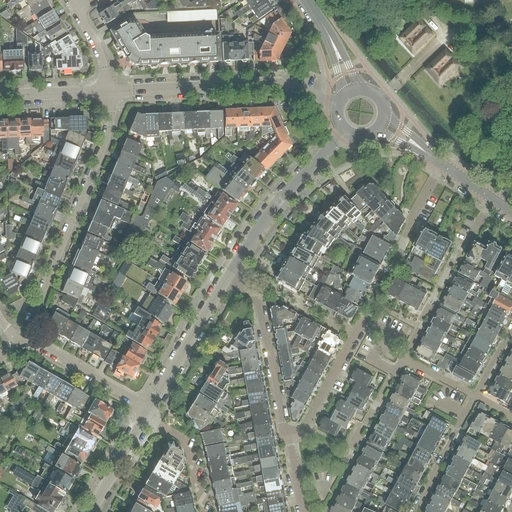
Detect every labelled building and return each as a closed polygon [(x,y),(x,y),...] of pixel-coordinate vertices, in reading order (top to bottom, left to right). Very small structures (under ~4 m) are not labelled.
[(16,13),(18,17),(45,1),(44,0),(23,0),(27,6),(16,13)] [(137,2),(135,0),(115,0),(117,3),(124,14),(130,10),(127,5),(129,3),(131,6),(137,2)] [(135,0),(137,2),(138,1),(143,10),(149,9),(146,5),(142,0),(135,0)] [(154,0),(146,5),(149,9),(149,10),(161,10),(154,0)] [(177,0),(183,9),(186,7),(190,4),(187,0),(177,0)] [(196,0),(190,4),(186,7),(186,8),(206,7),(209,5),(205,0),(196,0)] [(250,10),(264,0),(243,0),(247,6),(237,13),(239,17),(244,13),(244,14),(250,10)] [(254,16),(249,20),(249,21),(252,24),(268,13),(271,11),(272,10),(268,6),(269,3),(268,1),(265,1),(264,0),(250,10),(254,16)] [(32,14),(36,21),(51,11),(51,10),(51,9),(49,6),(48,6),(45,1),(18,17),(21,21),(32,14)] [(219,1),(212,6),(212,9),(221,9),(219,1)] [(112,6),(99,14),(106,25),(118,17),(119,17),(124,14),(117,3),(112,6)] [(218,21),(217,10),(167,13),(167,24),(218,21)] [(0,14),(0,15),(5,20),(6,19),(9,17),(6,11),(0,14)] [(39,25),(43,31),(58,22),(57,21),(58,19),(56,16),(55,16),(52,11),(51,11),(36,21),(30,25),(32,29),(39,25)] [(269,15),(265,17),(271,26),(268,33),(284,41),(286,37),(287,38),(289,35),(289,32),(286,30),(285,30),(281,24),(282,23),(279,19),(279,20),(273,12),(269,15)] [(419,19),(411,27),(409,29),(402,36),(416,52),(423,45),(425,43),(433,35),(419,19)] [(50,42),(66,33),(65,31),(65,29),(63,27),(62,26),(59,22),(58,22),(43,31),(36,36),(39,40),(46,35),(50,42)] [(126,23),(110,32),(116,43),(114,46),(116,49),(120,49),(128,63),(134,66),(150,65),(152,68),(156,68),(157,65),(170,64),(171,67),(176,67),(177,64),(180,64),(181,67),(186,66),(187,64),(219,62),(219,59),(218,59),(218,35),(147,39),(136,22),(126,23)] [(30,25),(21,30),(25,33),(32,29),(30,25)] [(16,44),(16,51),(2,52),(3,65),(3,70),(10,70),(10,72),(12,73),(15,73),(16,71),(17,71),(17,70),(23,69),(23,58),(28,58),(27,54),(27,37),(18,31),(19,44),(16,44)] [(253,39),(257,42),(262,44),(279,52),(279,51),(280,52),(284,43),(283,43),(284,41),(268,33),(265,39),(259,37),(259,38),(254,36),(253,39)] [(54,42),(44,48),(44,55),(49,53),(49,54),(53,52),(53,51),(55,50),(58,55),(74,46),(73,45),(73,43),(72,40),(70,40),(68,36),(64,39),(55,43),(54,42)] [(222,44),(223,62),(224,62),(226,64),(229,63),(230,62),(235,61),(234,36),(229,37),(230,44),(222,44)] [(238,36),(234,36),(235,61),(241,61),(242,63),(245,63),(246,61),(248,61),(248,56),(248,51),(247,44),(247,43),(240,43),(240,36),(239,36),(238,36)] [(27,54),(28,58),(28,71),(29,71),(30,71),(32,72),(34,72),(35,70),(40,70),(41,70),(41,65),(40,55),(40,49),(39,46),(34,42),(35,53),(27,54)] [(278,56),(277,56),(279,52),(262,44),(259,51),(253,51),(253,56),(253,61),(259,61),(263,61),(263,60),(271,60),(271,61),(274,61),(277,59),(278,56)] [(80,66),(78,56),(78,52),(74,46),(58,55),(51,59),(51,65),(52,70),(57,69),(59,70),(62,70),(63,69),(78,68),(80,66)] [(450,76),(452,73),(460,66),(446,50),(438,58),(436,60),(428,67),(442,83),(450,76)] [(268,108),(269,110),(261,110),(262,128),(261,128),(261,135),(273,130),(273,131),(281,127),(280,125),(283,124),(280,117),(277,118),(275,114),(276,113),(274,108),(268,108)] [(237,129),(237,137),(242,136),(242,132),(249,132),(249,128),(249,111),(248,111),(248,109),(242,109),(242,111),(237,111),(237,129)] [(249,140),(249,142),(253,140),(253,135),(254,135),(254,132),(254,128),(261,128),(262,128),(261,110),(260,110),(260,109),(254,109),(254,110),(249,111),(249,128),(249,132),(249,140)] [(222,129),(222,117),(222,112),(221,112),(217,112),(216,112),(215,111),(215,110),(211,111),(210,112),(209,112),(209,130),(210,130),(222,129)] [(230,111),(224,112),(225,117),(225,129),(225,137),(230,137),(230,129),(237,129),(237,111),(235,111),(235,110),(230,110),(230,111)] [(204,112),(203,113),(203,112),(202,111),(201,111),(200,111),(199,111),(198,111),(198,112),(197,112),(197,113),(196,113),(197,133),(206,133),(207,139),(211,138),(210,130),(209,130),(209,112),(208,112),(208,113),(204,113),(204,112)] [(172,113),(171,114),(170,114),(171,136),(172,136),(181,135),(182,140),(185,140),(184,134),(183,113),(183,114),(179,114),(177,114),(177,113),(176,113),(175,112),(174,112),(173,112),(173,113),(172,113)] [(194,140),(198,139),(197,133),(196,113),(195,113),(192,113),(190,113),(189,112),(185,112),(184,113),(183,113),(184,134),(193,134),(194,140)] [(160,143),(158,132),(157,115),(153,115),(152,115),(151,114),(150,114),(149,113),(148,114),(147,114),(146,115),(144,115),(145,138),(154,138),(154,144),(160,143)] [(168,135),(169,140),(172,140),(172,136),(171,136),(170,114),(166,114),(165,114),(163,113),(160,113),(158,115),(157,115),(158,132),(166,132),(167,135),(168,135)] [(145,138),(144,115),(140,116),(140,115),(136,114),(136,116),(134,116),(132,120),(133,121),(129,132),(133,134),(141,137),(145,139),(145,138)] [(43,122),(42,120),(42,118),(42,120),(37,120),(36,119),(33,119),(32,120),(30,120),(30,119),(31,138),(42,137),(43,145),(48,141),(48,131),(43,131),(43,122)] [(53,119),(50,119),(50,124),(50,131),(57,131),(68,132),(68,131),(85,138),(85,137),(85,132),(84,131),(84,128),(86,126),(86,124),(87,124),(87,122),(86,122),(86,120),(84,118),(72,118),(68,118),(68,119),(67,119),(63,119),(61,119),(59,119),(58,119),(56,119),(55,119),(53,119)] [(19,149),(19,146),(18,138),(18,119),(17,119),(18,121),(13,121),(11,120),(8,120),(7,121),(6,121),(6,120),(5,120),(6,139),(12,138),(12,149),(19,149)] [(18,119),(18,138),(28,138),(28,140),(25,140),(26,145),(31,145),(30,138),(31,138),(30,119),(30,120),(25,120),(23,119),(21,119),(19,120),(18,121),(18,119)] [(285,128),(282,129),(281,127),(273,131),(261,137),(268,143),(270,141),(279,149),(282,153),(286,149),(287,150),(291,146),(289,141),(288,141),(285,136),(288,135),(285,128)] [(84,143),(86,139),(85,138),(68,131),(68,132),(63,143),(80,150),(80,149),(82,148),(83,145),(82,144),(83,143),(84,143)] [(126,139),(125,140),(124,141),(123,141),(123,142),(122,143),(122,144),(122,145),(123,146),(122,147),(122,148),(121,151),(137,158),(142,146),(126,139)] [(63,143),(56,140),(54,140),(52,144),(61,148),(58,155),(77,162),(80,155),(78,154),(79,151),(81,151),(80,152),(81,152),(81,151),(80,150),(63,143)] [(270,141),(268,143),(261,150),(270,158),(273,162),(277,158),(278,159),(282,155),(281,154),(282,153),(279,149),(270,141)] [(45,155),(57,159),(54,166),(72,173),(77,162),(58,155),(47,150),(45,155)] [(272,163),(273,162),(270,158),(261,150),(254,157),(251,160),(261,167),(264,171),(268,167),(269,168),(273,164),(272,163)] [(137,158),(121,151),(120,152),(118,153),(117,156),(118,158),(117,159),(118,159),(116,163),(132,170),(145,175),(147,171),(134,165),(137,158)] [(232,157),(229,161),(234,164),(239,168),(240,168),(251,178),(255,181),(258,178),(259,177),(260,177),(261,176),(262,176),(262,175),(263,175),(263,174),(264,173),(264,172),(264,171),(261,167),(251,160),(247,157),(244,154),(239,160),(233,155),(232,157)] [(184,157),(176,159),(177,166),(185,164),(184,157)] [(172,158),(164,159),(166,171),(174,169),(172,158)] [(127,182),(136,186),(138,181),(129,177),(132,170),(116,163),(115,164),(114,164),(114,165),(113,165),(113,166),(112,167),(112,168),(112,169),(113,169),(113,170),(112,171),(113,171),(111,175),(127,182)] [(255,181),(251,178),(240,168),(239,168),(234,164),(227,171),(216,163),(213,167),(214,168),(226,176),(227,176),(231,179),(243,189),(247,192),(249,188),(250,187),(252,187),(255,184),(254,182),(255,181)] [(72,173),(54,166),(51,174),(44,171),(42,176),(49,179),(49,178),(65,185),(67,185),(67,184),(67,185),(65,184),(67,181),(69,181),(72,173)] [(247,192),(243,189),(231,179),(227,176),(226,176),(214,168),(205,179),(215,187),(216,186),(234,200),(238,203),(241,199),(241,200),(242,198),(243,198),(244,198),(245,197),(245,196),(246,196),(246,195),(246,194),(246,193),(247,192)] [(159,172),(153,176),(154,178),(156,181),(162,177),(159,172)] [(124,189),(127,182),(111,175),(110,176),(108,177),(107,180),(108,182),(107,183),(108,183),(106,187),(122,194),(130,197),(132,193),(124,189)] [(33,185),(61,196),(61,197),(63,193),(62,192),(63,191),(64,190),(65,188),(65,186),(65,185),(49,178),(49,179),(46,186),(37,182),(35,183),(33,185)] [(124,210),(105,202),(100,201),(99,202),(100,202),(98,207),(92,222),(110,231),(114,223),(121,226),(122,224),(128,226),(124,236),(132,240),(135,233),(140,235),(142,232),(145,228),(159,207),(161,203),(164,200),(171,189),(174,184),(165,178),(156,182),(150,197),(147,204),(142,217),(141,217),(134,215),(124,210)] [(11,179),(8,186),(14,188),(16,182),(11,179)] [(174,184),(171,189),(176,192),(180,185),(176,182),(174,184)] [(351,201),(350,202),(353,206),(356,209),(360,213),(367,206),(380,193),(374,186),(374,185),(370,185),(365,190),(364,188),(363,189),(360,189),(358,191),(358,194),(357,195),(355,197),(355,198),(353,199),(352,201),(351,201)] [(103,195),(101,199),(125,209),(126,206),(121,204),(121,202),(119,201),(122,194),(106,187),(105,188),(104,188),(104,189),(103,189),(103,190),(102,191),(102,192),(103,193),(103,194),(103,195)] [(198,188),(196,192),(201,196),(229,216),(229,215),(229,216),(227,215),(229,211),(231,212),(231,213),(232,212),(234,211),(236,208),(236,206),(236,205),(232,202),(218,192),(213,199),(203,192),(198,188)] [(61,199),(60,198),(37,189),(34,195),(32,201),(55,210),(55,209),(57,208),(58,205),(58,204),(58,203),(59,203),(61,199)] [(194,191),(191,195),(200,201),(200,202),(208,207),(203,214),(221,228),(222,226),(224,226),(226,223),(226,221),(229,216),(196,192),(194,191)] [(367,206),(372,211),(365,218),(368,222),(375,215),(375,214),(389,202),(385,198),(386,196),(384,194),(381,193),(380,193),(367,206)] [(147,204),(150,197),(143,194),(140,201),(147,204)] [(32,201),(29,199),(22,196),(20,201),(36,208),(33,215),(52,222),(55,215),(53,214),(55,210),(56,211),(56,212),(57,211),(55,210),(32,201)] [(338,204),(336,207),(340,210),(347,217),(352,222),(363,233),(364,230),(365,229),(359,223),(358,224),(356,222),(358,220),(357,219),(361,214),(360,213),(356,209),(353,206),(350,202),(345,197),(344,197),(341,197),(338,200),(338,203),(339,203),(338,204)] [(161,203),(159,207),(164,211),(169,203),(164,200),(161,203)] [(375,214),(375,215),(380,220),(368,232),(372,234),(381,226),(397,211),(394,208),(394,205),(392,202),(389,202),(375,214)] [(329,212),(325,216),(329,219),(337,226),(339,228),(343,231),(357,243),(359,240),(359,239),(350,231),(349,228),(348,227),(352,222),(347,217),(340,210),(336,207),(335,205),(334,206),(331,203),(326,209),(329,212)] [(397,236),(403,224),(405,220),(403,218),(403,217),(403,216),(403,214),(401,212),(398,212),(397,211),(381,226),(387,233),(390,230),(391,231),(393,234),(392,234),(396,236),(397,236)] [(182,213),(178,219),(179,220),(183,223),(186,224),(189,220),(190,218),(182,213)] [(318,222),(316,225),(320,228),(335,240),(352,252),(353,251),(354,248),(355,246),(353,245),(349,244),(341,238),(340,240),(338,238),(343,231),(339,228),(337,226),(329,219),(325,216),(324,214),(323,215),(320,215),(317,218),(318,218),(318,221),(319,221),(318,222)] [(19,223),(29,227),(45,233),(47,234),(48,232),(47,232),(47,233),(45,233),(47,229),(49,230),(52,222),(33,215),(31,222),(21,218),(19,223)] [(189,220),(186,224),(213,241),(213,240),(212,241),(212,240),(214,237),(215,237),(214,237),(215,238),(216,236),(218,236),(220,233),(219,230),(220,229),(216,227),(205,220),(204,220),(201,218),(196,225),(189,220)] [(87,232),(110,242),(112,238),(105,235),(107,229),(110,231),(92,222),(91,222),(91,223),(89,224),(88,227),(88,229),(87,232)] [(183,223),(181,227),(191,233),(186,241),(201,250),(205,253),(206,251),(208,251),(210,248),(210,246),(210,244),(210,245),(209,244),(211,241),(212,241),(212,242),(213,241),(186,224),(183,223)] [(330,247),(335,240),(320,228),(316,225),(315,224),(314,225),(311,223),(306,229),(310,231),(307,235),(326,248),(337,255),(339,251),(333,247),(332,248),(330,247)] [(45,233),(29,227),(24,238),(41,245),(43,241),(42,241),(43,239),(44,239),(45,236),(45,234),(45,233)] [(423,229),(421,233),(414,247),(428,255),(438,236),(431,233),(423,229)] [(385,236),(383,240),(388,243),(392,245),(396,236),(392,234),(393,234),(391,231),(389,233),(390,233),(388,235),(386,237),(385,236)] [(98,253),(101,246),(104,247),(104,246),(111,249),(112,245),(85,234),(84,238),(84,240),(83,241),(81,243),(82,245),(81,246),(98,253)] [(298,246),(302,249),(319,258),(329,264),(332,260),(324,256),(323,257),(321,256),(326,248),(307,235),(305,234),(304,235),(304,234),(301,235),(299,238),(300,241),(300,242),(298,246)] [(388,243),(383,240),(373,235),(371,240),(361,235),(359,239),(359,240),(368,245),(382,252),(387,254),(392,245),(388,243)] [(438,236),(428,255),(438,260),(433,268),(438,270),(441,263),(452,244),(445,240),(438,236)] [(175,237),(172,241),(180,246),(175,253),(192,264),(196,267),(197,266),(200,266),(202,263),(201,260),(204,255),(199,252),(175,237)] [(41,245),(24,238),(19,250),(37,257),(40,250),(39,249),(40,245),(41,246),(41,247),(42,246),(41,245)] [(475,243),(467,258),(478,264),(486,249),(483,248),(483,247),(482,247),(481,245),(481,244),(478,243),(476,243),(475,243)] [(478,264),(479,265),(482,261),(488,264),(485,269),(490,272),(490,271),(499,254),(502,250),(496,247),(497,247),(496,245),(496,244),(493,243),(491,243),(490,243),(490,244),(489,243),(486,249),(478,264)] [(355,246),(354,248),(353,251),(362,256),(363,254),(382,264),(387,254),(382,252),(368,245),(365,251),(355,246)] [(81,246),(81,247),(80,250),(78,249),(75,257),(93,265),(96,257),(108,262),(110,258),(98,253),(81,246)] [(302,249),(298,246),(297,246),(294,250),(295,250),(294,251),(292,250),(289,255),(291,256),(290,258),(294,260),(311,269),(313,270),(319,258),(302,249)] [(10,259),(14,261),(31,269),(31,268),(33,268),(33,267),(32,268),(31,267),(32,264),(34,265),(37,257),(19,250),(16,257),(11,255),(10,259)] [(163,256),(160,260),(184,276),(189,279),(192,273),(192,274),(195,273),(197,270),(196,268),(196,267),(192,264),(175,253),(170,261),(163,256)] [(497,273),(495,276),(502,280),(496,292),(500,294),(500,295),(507,283),(507,282),(509,279),(511,272),(511,254),(510,253),(507,255),(506,255),(504,259),(497,273)] [(381,266),(376,264),(362,256),(356,266),(371,273),(375,276),(378,270),(380,266),(380,267),(381,266)] [(75,257),(70,269),(88,276),(94,279),(98,280),(99,277),(93,274),(93,273),(91,271),(93,265),(75,257)] [(305,280),(311,269),(294,260),(290,258),(288,261),(284,261),(282,265),(283,268),(287,271),(305,280)] [(467,258),(464,263),(468,265),(476,269),(478,264),(467,258)] [(151,259),(147,265),(153,269),(154,268),(158,271),(160,276),(160,277),(157,281),(162,283),(180,294),(183,290),(185,289),(187,286),(186,284),(185,284),(186,283),(182,280),(165,270),(166,268),(151,259)] [(417,266),(420,268),(423,263),(417,259),(414,265),(417,266)] [(31,269),(14,261),(10,273),(9,273),(26,280),(27,280),(27,279),(26,279),(27,276),(28,276),(29,276),(28,275),(28,274),(30,273),(31,271),(30,269),(31,269)] [(423,263),(420,268),(424,270),(427,272),(430,273),(431,274),(434,276),(435,275),(434,275),(437,271),(438,270),(433,268),(424,263),(423,263)] [(463,265),(458,273),(463,276),(475,282),(478,276),(480,277),(484,279),(487,275),(483,273),(480,272),(480,271),(476,269),(468,265),(464,263),(464,264),(463,266),(463,265)] [(372,281),(375,276),(371,273),(356,266),(353,264),(348,274),(366,283),(370,285),(372,281)] [(301,288),(302,285),(305,280),(287,271),(283,268),(277,277),(278,282),(279,282),(299,292),(301,288)] [(94,279),(88,276),(70,269),(67,276),(69,277),(67,281),(84,288),(93,292),(95,287),(91,286),(94,279)] [(343,271),(341,274),(344,279),(351,283),(349,287),(360,294),(365,296),(370,285),(366,283),(348,274),(343,271)] [(507,283),(500,295),(511,301),(511,272),(509,279),(507,282),(507,283)] [(2,275),(0,275),(0,284),(1,287),(3,286),(7,294),(10,295),(15,292),(16,289),(18,288),(19,290),(20,289),(19,288),(24,285),(26,280),(9,273),(4,275),(4,274),(2,275)] [(121,283),(121,284),(125,277),(119,274),(115,280),(121,283)] [(318,297),(315,301),(326,307),(328,303),(334,291),(330,289),(333,283),(334,283),(334,276),(330,274),(328,278),(324,285),(322,289),(318,297)] [(324,285),(328,278),(324,275),(318,287),(322,289),(324,285)] [(328,303),(326,307),(336,313),(339,308),(344,298),(343,298),(344,296),(339,294),(339,289),(342,289),(339,281),(337,275),(334,276),(334,283),(334,291),(328,303)] [(396,301),(409,277),(406,275),(404,279),(403,281),(396,277),(387,294),(397,300),(396,301)] [(452,284),(452,285),(469,294),(475,297),(479,300),(483,294),(484,292),(479,289),(477,293),(471,290),(475,284),(457,275),(453,283),(454,283),(453,285),(452,284)] [(409,277),(396,301),(397,301),(397,300),(407,305),(406,306),(407,307),(417,288),(416,288),(409,284),(410,282),(412,279),(409,277)] [(84,288),(67,281),(66,282),(65,283),(64,285),(64,287),(64,288),(63,288),(61,292),(67,294),(66,297),(76,303),(78,299),(79,299),(84,288)] [(417,288),(407,307),(408,306),(418,311),(427,293),(419,289),(420,288),(421,288),(423,284),(419,282),(416,288),(417,288)] [(180,294),(162,283),(163,285),(157,294),(169,302),(173,304),(176,300),(176,301),(178,300),(180,297),(179,296),(180,294)] [(145,289),(151,293),(154,288),(148,284),(146,288),(146,287),(145,289)] [(112,285),(109,291),(115,294),(118,288),(112,285)] [(472,303),(466,300),(469,294),(452,285),(447,295),(464,304),(469,307),(473,310),(477,304),(479,300),(475,297),(472,303)] [(311,293),(309,298),(310,298),(315,300),(314,301),(315,301),(318,297),(322,289),(318,287),(315,286),(311,293)] [(344,296),(343,298),(344,298),(344,299),(353,303),(354,304),(359,306),(365,296),(360,294),(349,287),(345,286),(343,290),(346,292),(344,296)] [(484,292),(483,294),(489,297),(491,298),(495,300),(492,307),(508,316),(509,314),(510,315),(511,311),(511,308),(511,307),(511,303),(510,302),(499,296),(500,294),(496,292),(486,287),(486,289),(484,292)] [(60,301),(73,309),(76,304),(76,303),(66,297),(63,295),(60,301)] [(148,295),(139,309),(147,314),(151,317),(158,321),(162,323),(163,322),(165,322),(168,318),(167,316),(170,312),(170,309),(169,308),(166,306),(167,303),(168,304),(169,304),(158,297),(156,300),(148,295)] [(465,312),(461,310),(464,304),(447,295),(441,305),(461,316),(461,317),(467,320),(467,319),(471,314),(473,310),(469,307),(467,311),(466,310),(465,312)] [(339,308),(336,313),(349,319),(349,320),(353,318),(358,308),(354,306),(352,305),(353,303),(344,299),(344,298),(339,308)] [(479,300),(477,304),(485,308),(485,309),(489,312),(487,317),(486,317),(502,326),(503,326),(503,325),(505,324),(507,322),(506,319),(508,316),(492,307),(488,305),(480,300),(479,300)] [(126,301),(124,305),(126,307),(134,312),(137,308),(133,306),(129,303),(126,301)] [(104,324),(112,311),(98,303),(91,316),(104,324)] [(301,316),(296,313),(284,307),(283,309),(280,309),(277,307),(273,308),(271,310),(271,311),(274,329),(279,328),(284,327),(283,322),(293,320),(297,322),(301,316)] [(460,317),(440,307),(435,316),(452,325),(455,320),(464,325),(465,323),(467,320),(461,317),(460,317)] [(137,317),(132,325),(150,336),(154,338),(155,337),(158,337),(160,334),(159,331),(159,330),(158,329),(160,325),(156,323),(149,318),(151,317),(147,314),(139,309),(137,308),(134,312),(133,314),(137,317)] [(50,322),(51,322),(47,329),(48,330),(48,331),(49,332),(50,333),(51,333),(52,333),(53,333),(54,333),(58,335),(67,320),(69,316),(58,309),(56,310),(54,313),(50,321),(50,322)] [(473,310),(471,314),(480,319),(480,321),(478,325),(481,327),(497,336),(502,326),(486,317),(487,317),(473,310)] [(81,311),(75,322),(73,324),(67,320),(58,335),(59,336),(59,338),(62,340),(64,339),(65,340),(69,342),(78,327),(85,313),(81,311)] [(298,336),(291,349),(291,350),(297,348),(302,338),(311,322),(301,316),(297,322),(294,328),(292,332),(293,333),(298,336)] [(458,334),(459,332),(461,330),(452,325),(435,316),(430,326),(447,335),(450,329),(458,334)] [(69,342),(70,342),(70,343),(70,344),(71,344),(71,345),(72,345),(73,346),(74,346),(75,345),(76,346),(80,348),(90,331),(96,321),(93,319),(87,329),(86,329),(85,331),(78,327),(69,342)] [(467,320),(465,323),(479,331),(476,336),(480,338),(488,343),(492,345),(493,344),(495,344),(496,341),(496,339),(497,336),(481,327),(478,325),(467,319),(467,320)] [(236,341),(233,346),(241,351),(250,350),(256,340),(254,327),(250,325),(249,322),(244,323),(245,326),(239,334),(237,334),(235,337),(236,339),(235,340),(236,341)] [(307,354),(308,352),(310,347),(312,343),(316,337),(321,327),(311,322),(302,338),(307,341),(302,351),(307,354)] [(107,328),(103,325),(101,328),(102,328),(98,335),(96,337),(89,333),(91,331),(90,331),(80,348),(81,349),(81,351),(84,353),(86,352),(87,353),(88,352),(91,354),(91,355),(100,339),(101,337),(102,338),(106,330),(105,330),(107,328)] [(128,332),(125,337),(142,347),(146,350),(149,346),(150,346),(150,345),(153,345),(155,342),(155,341),(154,339),(154,338),(150,336),(132,325),(128,332)] [(425,335),(442,344),(445,338),(448,340),(448,341),(453,343),(455,339),(447,335),(430,326),(425,335)] [(279,328),(274,329),(278,347),(290,344),(289,338),(291,338),(293,333),(292,332),(288,333),(286,327),(284,327),(279,328)] [(339,337),(321,327),(316,337),(321,340),(336,348),(340,341),(341,341),(340,337),(339,337)] [(461,330),(459,332),(469,338),(466,344),(487,355),(492,345),(488,343),(480,338),(476,336),(461,329),(461,330)] [(102,361),(105,357),(111,346),(118,334),(114,331),(107,343),(100,339),(91,355),(92,355),(92,356),(92,357),(93,357),(93,358),(94,358),(95,359),(96,359),(97,359),(97,358),(99,359),(102,361)] [(450,349),(442,344),(425,335),(420,345),(437,354),(440,348),(448,353),(450,349)] [(143,356),(146,352),(132,344),(123,338),(121,342),(130,347),(128,350),(126,348),(122,356),(134,364),(138,366),(139,364),(141,365),(144,359),(143,358),(144,356),(143,356)] [(226,354),(226,355),(226,357),(232,359),(238,358),(239,363),(242,362),(260,359),(258,352),(258,349),(256,340),(250,350),(241,351),(237,352),(226,354)] [(312,343),(310,347),(316,350),(331,358),(336,348),(321,340),(318,346),(312,343)] [(292,356),(300,354),(299,350),(297,348),(291,350),(291,349),(290,344),(278,347),(281,364),(286,363),(293,362),(292,356)] [(466,344),(461,354),(465,356),(477,362),(480,364),(481,365),(482,365),(482,364),(484,363),(486,360),(485,358),(487,355),(466,344)] [(229,349),(226,354),(237,352),(241,351),(233,346),(231,345),(229,349)] [(444,358),(437,354),(420,345),(416,352),(417,356),(431,364),(434,358),(439,361),(436,366),(439,368),(444,358)] [(111,350),(104,362),(110,366),(114,359),(119,362),(115,369),(116,369),(114,372),(120,375),(122,372),(131,378),(132,377),(135,377),(137,373),(135,371),(138,366),(134,364),(122,356),(111,350)] [(308,352),(307,354),(305,357),(310,359),(326,368),(331,358),(316,350),(313,355),(308,352)] [(446,354),(444,358),(471,373),(476,375),(478,372),(480,372),(482,368),(481,366),(481,365),(480,364),(477,362),(465,356),(461,362),(446,354)] [(444,358),(439,368),(444,371),(447,365),(455,369),(454,371),(452,375),(468,384),(472,382),(476,375),(471,373),(444,358)] [(238,367),(228,368),(229,376),(235,375),(244,374),(262,370),(261,367),(260,359),(242,362),(243,368),(238,369),(238,367)] [(326,368),(310,359),(308,364),(302,362),(300,366),(305,369),(321,377),(326,368)] [(15,374),(11,376),(16,385),(20,378),(27,382),(22,389),(26,392),(29,387),(39,369),(36,367),(36,366),(35,366),(34,364),(33,363),(32,363),(31,362),(29,363),(28,362),(24,370),(21,368),(18,369),(15,374)] [(228,366),(221,362),(220,363),(219,363),(217,363),(215,365),(217,367),(217,368),(214,372),(230,382),(229,376),(228,366)] [(284,382),(289,381),(290,381),(293,380),(295,376),(297,372),(300,366),(294,367),(293,362),(286,363),(281,364),(284,382)] [(511,369),(504,365),(499,375),(511,381),(511,369)] [(300,378),(316,387),(321,377),(305,369),(300,366),(297,372),(295,376),(300,378)] [(42,390),(42,391),(51,375),(50,375),(47,373),(46,372),(45,370),(42,368),(40,369),(39,368),(39,369),(29,387),(35,391),(32,396),(37,399),(42,390)] [(374,378),(356,369),(350,379),(373,391),(375,388),(372,386),(371,387),(370,386),(374,378)] [(245,379),(230,382),(230,388),(246,385),(264,381),(262,370),(244,374),(245,379)] [(0,382),(1,383),(6,393),(11,389),(14,394),(18,387),(16,385),(11,376),(10,374),(9,372),(8,372),(9,373),(6,375),(5,374),(0,376),(0,377),(0,378),(0,377),(0,382)] [(230,388),(230,382),(214,372),(212,376),(211,376),(208,376),(207,378),(209,380),(209,381),(208,382),(223,392),(227,386),(230,385),(230,388)] [(401,381),(400,383),(417,392),(420,393),(424,395),(426,392),(418,387),(421,381),(408,374),(404,375),(401,381)] [(51,375),(42,391),(49,395),(42,406),(46,409),(53,397),(61,381),(58,379),(57,379),(56,377),(55,376),(54,375),(53,375),(51,375)] [(498,377),(494,384),(510,394),(511,390),(511,381),(499,375),(498,377)] [(316,387),(300,378),(298,383),(293,381),(293,380),(290,381),(292,385),(292,387),(295,388),(311,396),(316,387)] [(349,391),(369,402),(368,401),(373,391),(350,379),(348,383),(352,385),(352,384),(354,385),(350,392),(349,391)] [(64,403),(73,388),(72,388),(69,386),(68,385),(68,383),(65,381),(64,381),(63,382),(61,381),(53,397),(64,403)] [(247,390),(240,391),(241,397),(248,395),(266,392),(264,381),(246,385),(247,390)] [(203,389),(201,393),(218,403),(223,407),(225,403),(226,402),(225,401),(229,395),(228,394),(223,392),(208,382),(208,383),(205,383),(203,387),(204,389),(203,389)] [(400,383),(394,393),(411,402),(418,406),(421,402),(413,398),(417,392),(400,383)] [(494,384),(488,394),(505,403),(508,398),(511,400),(511,402),(510,406),(511,407),(511,394),(510,394),(494,384)] [(80,392),(79,391),(79,390),(78,389),(77,388),(76,388),(75,388),(74,388),(73,388),(64,403),(71,407),(70,409),(71,410),(68,415),(71,417),(73,414),(77,407),(84,395),(84,394),(80,392)] [(286,391),(287,397),(288,397),(295,400),(306,406),(311,396),(295,388),(292,393),(288,391),(286,391)] [(340,399),(340,400),(362,412),(367,402),(368,402),(369,402),(349,391),(349,392),(350,392),(346,399),(344,398),(345,398),(341,396),(339,399),(340,399)] [(249,400),(242,402),(242,403),(243,407),(250,406),(268,403),(266,392),(248,395),(249,400)] [(394,393),(389,403),(414,416),(414,414),(416,412),(408,408),(410,404),(411,402),(394,393)] [(13,403),(19,408),(26,400),(23,398),(20,395),(13,403)] [(89,397),(84,395),(77,407),(83,410),(85,406),(90,398),(89,397)] [(195,399),(193,402),(194,405),(213,418),(216,419),(220,413),(217,412),(219,409),(226,414),(229,410),(223,407),(218,403),(217,405),(200,395),(198,398),(198,399),(195,399)] [(83,410),(86,412),(101,420),(105,423),(106,422),(107,419),(108,419),(108,418),(110,417),(111,417),(113,414),(112,414),(112,412),(112,411),(102,404),(101,402),(98,400),(96,401),(94,400),(90,408),(85,406),(83,410)] [(306,406),(295,400),(289,410),(290,410),(292,422),(296,423),(306,406)] [(362,412),(340,400),(334,410),(333,409),(353,420),(352,419),(356,412),(357,413),(360,415),(362,412)] [(26,403),(20,409),(24,412),(30,406),(26,403)] [(236,415),(237,420),(240,419),(252,417),(270,414),(268,403),(250,406),(251,411),(236,415)] [(389,403),(384,413),(401,422),(400,422),(408,426),(411,421),(412,419),(414,416),(389,403)] [(230,428),(213,418),(194,405),(188,413),(186,414),(187,418),(189,417),(194,422),(195,424),(195,426),(196,429),(199,429),(200,431),(208,425),(211,420),(215,423),(214,425),(222,430),(225,429),(230,428)] [(41,408),(34,420),(39,423),(46,411),(41,408)] [(353,420),(333,409),(334,410),(330,417),(329,416),(325,414),(323,417),(324,417),(346,429),(351,419),(353,420)] [(426,411),(423,418),(430,422),(428,427),(443,435),(444,434),(446,434),(447,431),(447,429),(449,426),(448,426),(444,423),(434,418),(435,416),(428,412),(426,411)] [(105,423),(101,420),(86,412),(82,419),(73,414),(71,417),(69,420),(93,434),(97,437),(98,436),(97,436),(99,432),(100,433),(100,431),(103,431),(105,426),(104,424),(105,423)] [(378,422),(403,436),(406,430),(401,428),(401,429),(398,427),(400,422),(401,422),(384,413),(378,422)] [(467,433),(466,436),(470,438),(472,439),(476,441),(480,435),(480,434),(480,433),(489,417),(481,413),(480,413),(477,414),(470,428),(467,433)] [(238,426),(239,431),(245,430),(247,429),(254,428),(272,424),(270,414),(252,417),(253,422),(238,426)] [(346,429),(324,417),(318,428),(336,437),(340,430),(341,431),(345,433),(346,430),(346,429)] [(489,417),(480,433),(480,434),(485,436),(481,444),(482,444),(485,446),(489,439),(498,422),(489,417)] [(407,428),(409,429),(411,430),(413,425),(425,432),(423,436),(438,445),(443,435),(428,427),(412,419),(411,421),(408,426),(407,428)] [(95,441),(96,439),(67,422),(63,429),(61,428),(57,434),(66,439),(89,451),(91,448),(92,446),(94,446),(96,443),(95,441)] [(373,432),(390,442),(394,435),(401,439),(402,437),(403,436),(378,422),(377,424),(373,432)] [(489,439),(495,442),(491,449),(495,451),(508,428),(498,422),(489,439)] [(255,433),(248,434),(249,440),(256,439),(274,435),(272,424),(254,428),(255,433)] [(407,428),(405,432),(420,441),(417,446),(429,452),(433,455),(438,445),(423,436),(411,430),(409,429),(407,428)] [(496,452),(506,457),(500,454),(504,446),(510,450),(511,446),(511,429),(508,428),(495,451),(496,452)] [(222,430),(201,434),(202,435),(201,437),(202,440),(204,441),(204,442),(205,446),(227,442),(225,429),(222,430)] [(245,430),(239,431),(241,436),(242,441),(249,440),(248,434),(246,435),(245,430)] [(372,434),(367,443),(372,445),(387,453),(387,454),(391,456),(395,449),(397,445),(394,443),(390,451),(386,449),(390,442),(373,432),(372,434)] [(274,435),(256,439),(257,444),(243,447),(245,452),(258,449),(276,446),(274,435)] [(480,443),(476,441),(472,439),(466,436),(460,445),(461,446),(465,448),(477,454),(485,459),(488,454),(480,450),(479,450),(482,444),(481,444),(480,443)] [(397,445),(395,449),(399,451),(400,452),(400,451),(404,445),(415,451),(411,457),(411,458),(427,466),(432,457),(432,456),(433,455),(429,452),(417,446),(402,437),(401,439),(397,445)] [(55,444),(53,447),(82,464),(82,463),(84,460),(85,458),(87,458),(89,455),(88,453),(89,451),(66,439),(62,446),(57,443),(55,444)] [(236,442),(234,442),(206,448),(207,452),(207,453),(206,455),(207,458),(209,459),(209,460),(230,456),(231,455),(229,449),(237,447),(236,442)] [(158,461),(179,473),(182,468),(182,465),(181,464),(180,464),(183,459),(182,459),(181,456),(183,455),(181,450),(180,450),(175,448),(175,445),(171,443),(167,445),(165,448),(166,450),(163,454),(163,453),(158,461)] [(361,454),(378,463),(381,457),(388,461),(390,458),(390,457),(391,456),(387,454),(386,455),(371,447),(367,444),(361,454)] [(276,446),(258,449),(259,455),(246,457),(248,463),(260,460),(278,457),(276,446)] [(485,471),(487,467),(488,467),(480,462),(474,459),(477,454),(465,448),(461,446),(455,455),(471,464),(485,471)] [(24,451),(16,447),(13,452),(21,457),(24,451)] [(47,452),(42,460),(50,465),(69,476),(73,478),(74,476),(76,477),(79,471),(78,470),(79,468),(80,468),(81,467),(80,466),(76,463),(48,447),(47,448),(45,451),(47,452)] [(399,451),(396,455),(409,462),(406,466),(406,467),(422,475),(427,466),(411,458),(411,457),(400,451),(400,452),(399,451)] [(511,460),(510,459),(506,457),(496,452),(490,462),(495,465),(499,459),(506,463),(503,469),(511,473),(511,460)] [(359,458),(356,464),(373,473),(376,467),(384,471),(386,467),(378,463),(361,454),(359,458)] [(480,475),(469,469),(471,464),(455,455),(450,465),(466,474),(480,481),(482,476),(480,475)] [(209,462),(209,463),(210,466),(210,467),(211,471),(232,467),(248,463),(246,457),(231,460),(230,456),(209,460),(209,462)] [(249,468),(249,470),(250,473),(262,471),(280,468),(278,457),(260,460),(261,465),(255,466),(249,468)] [(388,461),(388,462),(404,470),(401,476),(412,482),(417,485),(422,475),(406,467),(406,466),(390,457),(390,458),(388,461)] [(154,469),(151,473),(152,473),(176,488),(180,490),(181,494),(189,492),(188,488),(176,480),(179,473),(158,461),(159,462),(155,462),(153,465),(155,469),(154,469)] [(354,468),(351,474),(368,483),(371,477),(373,479),(370,484),(375,486),(376,483),(377,481),(378,481),(380,477),(373,473),(356,464),(354,468)] [(461,484),(475,491),(477,486),(464,479),(466,474),(450,465),(445,474),(445,475),(449,477),(462,483),(461,484)] [(72,480),(48,466),(45,472),(46,472),(42,479),(58,488),(65,492),(66,490),(68,491),(71,486),(70,484),(68,483),(71,479),(72,480)] [(250,475),(250,473),(249,470),(234,474),(232,467),(211,471),(212,473),(211,475),(212,477),(213,478),(214,483),(235,478),(235,479),(246,477),(246,476),(250,475)] [(280,468),(262,471),(263,476),(256,478),(257,483),(264,482),(282,479),(280,468)] [(511,475),(503,471),(498,481),(511,488),(511,475)] [(46,511),(47,511),(50,511),(53,508),(55,510),(56,510),(57,510),(58,509),(61,504),(63,505),(64,504),(62,503),(64,500),(65,501),(66,499),(62,497),(64,494),(57,490),(58,488),(42,479),(37,476),(35,480),(29,476),(23,473),(20,478),(32,485),(30,488),(37,492),(33,499),(34,500),(34,501),(38,503),(36,506),(45,511),(46,511)] [(147,481),(145,485),(166,497),(174,495),(172,494),(176,488),(152,473),(152,474),(148,474),(146,477),(148,481),(147,481)] [(484,473),(482,476),(479,483),(483,486),(487,480),(494,484),(496,485),(493,491),(509,500),(509,498),(511,498),(511,495),(511,494),(511,493),(511,488),(498,481),(484,473)] [(351,474),(346,484),(369,496),(370,494),(364,490),(366,487),(372,490),(374,487),(375,486),(370,484),(368,483),(351,474)] [(458,490),(461,484),(462,483),(449,477),(445,475),(440,484),(456,493),(465,498),(467,494),(458,490)] [(386,481),(395,486),(412,494),(417,485),(412,482),(401,476),(398,482),(388,477),(386,481)] [(242,489),(253,486),(252,484),(252,482),(241,484),(240,484),(236,485),(235,479),(235,478),(214,483),(214,484),(214,486),(214,488),(215,489),(217,494),(241,489),(242,489)] [(282,479),(264,482),(265,487),(260,488),(261,494),(266,493),(284,489),(282,479)] [(390,495),(402,501),(406,504),(412,494),(395,486),(392,491),(385,487),(376,483),(375,486),(374,487),(390,495)] [(490,496),(481,491),(483,486),(479,483),(477,486),(475,491),(473,493),(480,497),(487,500),(503,509),(505,506),(507,505),(508,503),(508,501),(509,500),(493,491),(490,496)] [(346,484),(340,493),(357,503),(358,502),(360,497),(364,499),(367,500),(368,497),(369,496),(346,484)] [(453,499),(456,493),(440,484),(439,486),(437,486),(436,489),(436,491),(434,494),(439,496),(451,503),(459,508),(462,504),(453,499)] [(138,498),(136,501),(153,511),(154,511),(161,501),(160,496),(144,487),(142,490),(141,491),(139,492),(137,494),(138,497),(137,498),(138,498)] [(217,495),(216,497),(217,499),(218,500),(219,507),(256,499),(254,493),(242,495),(241,489),(217,494),(217,495)] [(262,499),(256,500),(256,502),(257,506),(263,504),(286,500),(284,489),(266,493),(267,498),(262,499)] [(190,496),(190,492),(189,492),(181,494),(166,497),(161,498),(162,503),(173,501),(175,508),(192,504),(192,503),(193,501),(192,498),(190,497),(190,496)] [(340,493),(335,503),(351,511),(352,511),(355,507),(361,510),(363,506),(364,505),(362,504),(358,502),(357,503),(340,493)] [(451,503),(439,496),(434,494),(429,504),(444,511),(452,511),(453,511),(448,509),(451,503)] [(402,501),(390,495),(387,500),(380,496),(377,502),(384,506),(386,505),(398,511),(401,511),(406,504),(402,501)] [(46,511),(45,511),(36,506),(19,496),(9,511),(21,511),(25,507),(24,507),(25,505),(31,509),(31,510),(33,511),(46,511)] [(367,500),(364,505),(369,508),(373,500),(368,497),(367,500)] [(256,499),(219,507),(220,511),(242,511),(241,507),(246,506),(247,505),(256,502),(256,500),(256,499)] [(286,500),(263,504),(264,511),(282,511),(288,511),(286,500)] [(482,511),(501,511),(503,509),(487,500),(483,507),(470,500),(468,504),(481,511),(482,511)] [(149,511),(135,503),(132,508),(132,509),(130,510),(128,511),(149,511)] [(331,511),(330,511),(352,511),(351,511),(335,503),(331,511)]
